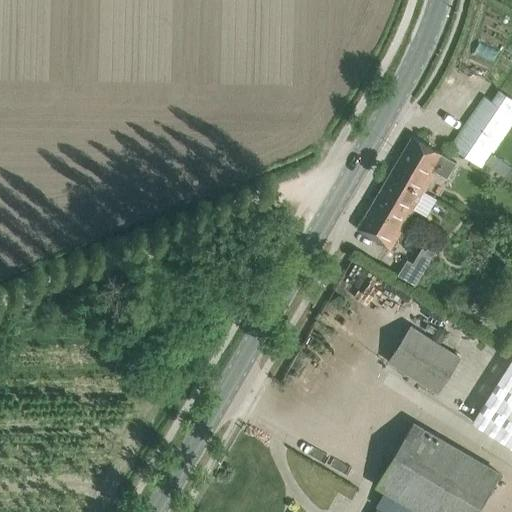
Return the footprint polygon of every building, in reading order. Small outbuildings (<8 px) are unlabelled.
[(452,147),(483,168),(511,125),(511,97),(500,89),(492,101),(486,97),(452,147)] [(414,137),(392,173),(427,194),(428,191),(424,189),(435,171),(447,178),(456,163),(440,154),(441,153),(414,137)] [(427,194),(392,173),(359,229),(390,247),(422,193),(426,195),(427,194)] [(423,248),(417,258),(428,265),(431,260),(430,258),(435,255),(431,248),(426,251),(425,249),(423,248)] [(390,361),(437,392),(460,356),(412,326),(390,361)] [(441,343),(446,335),(438,329),(433,338),(441,343)] [(511,358),(472,420),(511,445),(511,358)] [(477,511),(500,473),(444,440),(450,430),(429,418),(423,428),(414,423),(377,485),(399,498),(390,511),(391,511),(477,511)]
